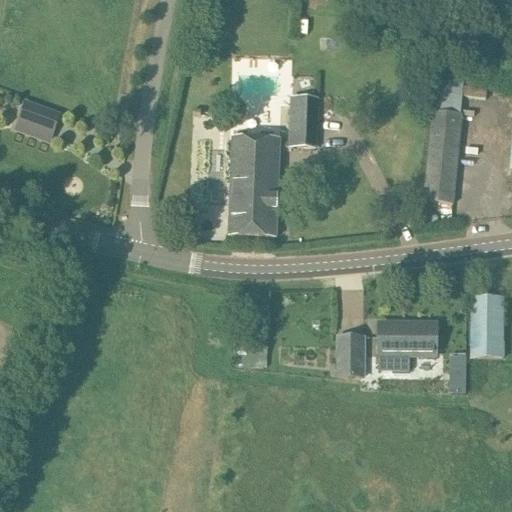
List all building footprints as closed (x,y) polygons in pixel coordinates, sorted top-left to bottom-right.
[(288,149),(317,150),(318,100),(290,99),(288,149)] [(62,115),(25,102),(15,132),(51,145),(62,115)] [(452,206),(461,117),(433,114),(425,203),(452,206)] [(233,140),(229,238),(276,239),(280,141),(233,140)] [(504,300),(471,300),(470,360),(504,360),(504,300)] [(245,311),(245,326),(269,326),(269,311),(245,311)] [(437,326),(379,325),(379,357),(407,358),(407,375),(427,375),(427,358),(436,358),(437,326)] [(363,379),(364,339),(338,339),(337,379),(363,379)] [(267,352),(246,352),(246,357),(238,357),(238,370),(267,370),(267,352)] [(448,358),(448,397),(465,398),(465,358),(448,358)]
